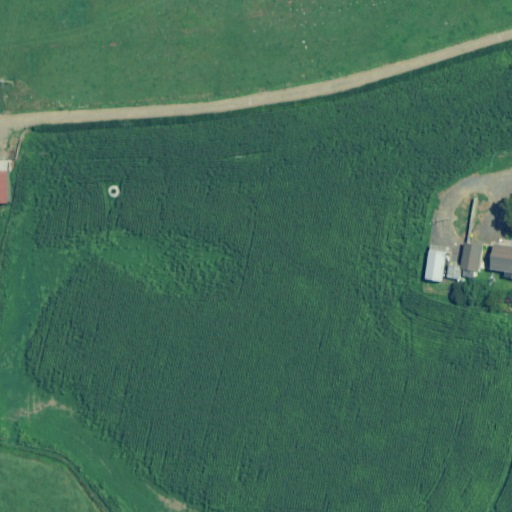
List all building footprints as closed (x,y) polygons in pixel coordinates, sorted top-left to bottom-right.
[(14,171),(0,171),(0,203),(14,204),(14,171)] [(487,246),(469,243),(464,269),(481,272),(487,246)] [(511,246),(498,244),(495,270),(508,272),(507,278),(511,278),(511,246)] [(450,252),(433,250),(429,280),(445,282),(450,252)] [(463,266),(452,266),(451,279),(462,279),(463,266)]
